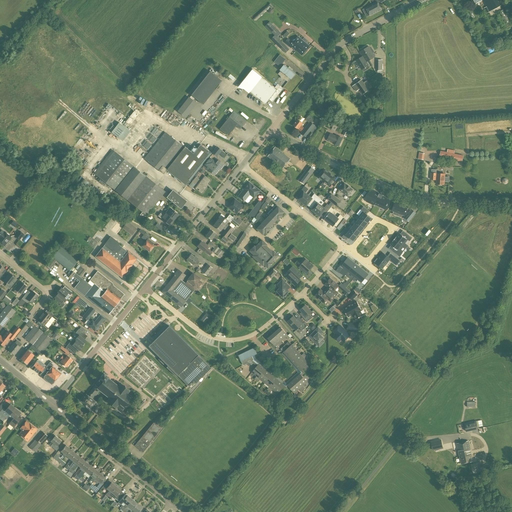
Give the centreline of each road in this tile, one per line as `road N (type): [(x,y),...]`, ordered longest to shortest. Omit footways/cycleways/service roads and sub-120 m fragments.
road 1 (unclassified): [(511,201),(404,196),(271,129)]
road 2 (unknown): [(249,158),(153,120),(134,131),(126,152),(206,210)]
road 3 (tertiary): [(271,129),(333,49),(421,0)]
road 4 (unknown): [(339,511),(397,441),(464,437)]
road 5 (tertiary): [(145,287),(243,165)]
road 6 (tertiary): [(171,502),(51,403)]
road 7 (tertiary): [(51,403),(145,287)]
road 8 (residential): [(145,287),(204,334),(251,335)]
